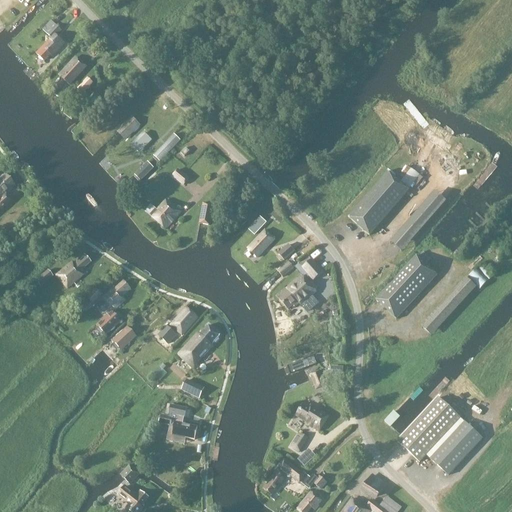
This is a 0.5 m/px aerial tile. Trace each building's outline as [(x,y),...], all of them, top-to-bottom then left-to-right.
[(61,31),(56,26),(51,21),(43,30),(47,35),(51,39),(36,54),(44,62),(52,54),(53,56),(59,49),(56,46),(61,41),(56,36),(61,31)] [(89,65),(78,56),(59,77),(69,86),(89,65)] [(92,82),(88,78),(77,88),(82,92),(92,82)] [(116,132),(125,141),(141,125),(132,116),(116,132)] [(160,166),(159,163),(191,134),(183,126),(151,158),(160,166)] [(139,154),(152,141),(143,132),(131,145),(139,154)] [(180,154),(184,158),(189,153),(185,149),(180,154)] [(132,161),(136,166),(142,161),(138,156),(132,161)] [(128,180),(137,189),(158,168),(149,160),(128,180)] [(409,187),(418,175),(406,165),(397,178),(409,187)] [(178,171),(172,177),(184,186),(189,180),(178,171)] [(387,172),(348,218),(369,236),(408,191),(387,172)] [(0,212),(12,201),(6,195),(14,187),(4,176),(0,180),(0,212)] [(435,194),(391,244),(401,252),(444,202),(435,194)] [(159,212),(153,219),(166,230),(181,213),(167,201),(158,211),(159,212)] [(202,203),(198,224),(209,226),(213,205),(202,203)] [(148,204),(143,211),(149,215),(154,208),(148,204)] [(260,217),(250,227),(255,232),(264,222),(260,217)] [(275,240),(265,231),(247,250),(257,259),(275,240)] [(289,245),(278,254),(284,261),(294,252),(289,245)] [(71,263),(55,277),(66,290),(82,276),(79,272),(90,263),(83,255),(72,264),(71,263)] [(288,291),(278,299),(288,310),(297,302),(301,307),(317,293),(316,291),(308,282),(310,281),(312,283),(323,272),(311,259),(310,260),(306,255),(296,265),(305,275),(303,277),(301,275),(298,278),(297,278),(286,288),(288,291)] [(416,257),(375,301),(396,320),(437,276),(416,257)] [(275,270),(282,277),(283,279),(294,269),(287,260),(275,270)] [(488,280),(476,269),(466,279),(479,290),(488,280)] [(34,282),(40,288),(53,277),(47,271),(34,282)] [(466,279),(421,328),(430,336),(475,288),(466,279)] [(114,289),(103,299),(111,308),(105,313),(107,316),(96,326),(105,336),(120,322),(111,313),(113,310),(114,311),(124,301),(121,298),(130,290),(123,283),(115,290),(114,289)] [(92,305),(100,296),(94,289),(85,297),(92,305)] [(180,315),(171,326),(169,329),(166,326),(158,336),(168,345),(176,336),(175,334),(177,332),(181,336),(197,318),(188,311),(183,317),(180,315)] [(197,333),(178,356),(192,369),(212,347),(211,345),(219,336),(207,326),(199,335),(197,333)] [(127,328),(112,342),(119,349),(133,336),(127,328)] [(293,373),(303,369),(316,365),(313,357),(290,365),(292,368),(293,373)] [(159,368),(152,375),(160,382),(167,375),(163,371),(159,368)] [(315,391),(326,386),(321,371),(309,376),(315,391)] [(204,389),(186,381),(181,391),(199,400),(204,389)] [(458,409),(462,405),(454,398),(450,402),(458,409)] [(398,443),(420,463),(426,456),(448,476),(482,439),(438,399),(398,443)] [(491,409),(485,402),(480,406),(486,414),(491,409)] [(302,406),(295,416),(307,423),(306,424),(319,432),(328,417),(314,409),(312,412),(302,406)] [(186,412),(170,408),(169,418),(173,418),(170,428),(173,428),(175,423),(183,425),(183,420),(185,420),(186,412)] [(161,416),(158,425),(170,428),(173,418),(161,416)] [(173,428),(172,436),(194,440),(196,428),(183,425),(175,423),(173,428)] [(299,453),(308,440),(299,434),(290,447),(299,453)] [(271,496),(285,477),(287,478),(290,478),(291,477),(309,490),(315,482),(305,474),(304,477),(284,461),(279,468),(281,470),(279,472),(278,471),(264,491),(271,496)] [(420,482),(430,480),(429,469),(418,470),(420,482)] [(122,480),(130,487),(139,478),(130,472),(122,480)] [(373,475),(360,492),(374,501),(387,485),(373,475)] [(321,477),(315,485),(321,490),(328,483),(321,477)] [(118,496),(129,505),(124,511),(140,511),(143,509),(141,508),(149,498),(140,492),(136,496),(125,487),(118,496)] [(443,489),(438,493),(442,498),(447,494),(443,489)] [(311,493),(297,509),(300,511),(307,511),(311,508),(314,510),(322,502),(311,493)] [(371,501),(366,507),(372,511),(399,511),(401,509),(387,498),(380,508),(371,501)] [(369,511),(352,499),(342,511),(369,511)]
